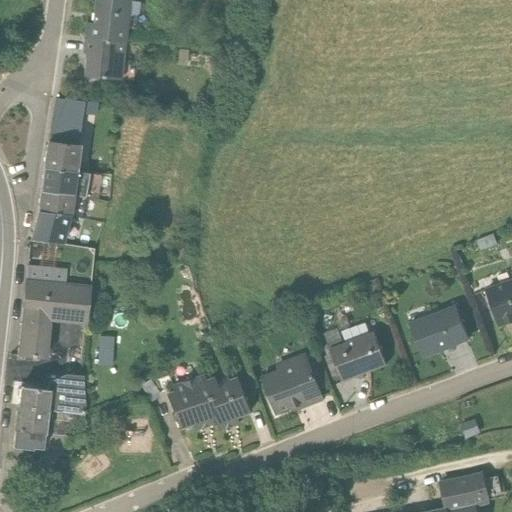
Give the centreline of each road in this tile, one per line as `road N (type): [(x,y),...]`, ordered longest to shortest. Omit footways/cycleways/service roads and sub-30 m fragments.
road 1 (residential): [(145,511),(511,372)]
road 2 (secondary): [(0,392),(12,240),(0,185)]
road 3 (residential): [(0,118),(59,51),(65,0)]
